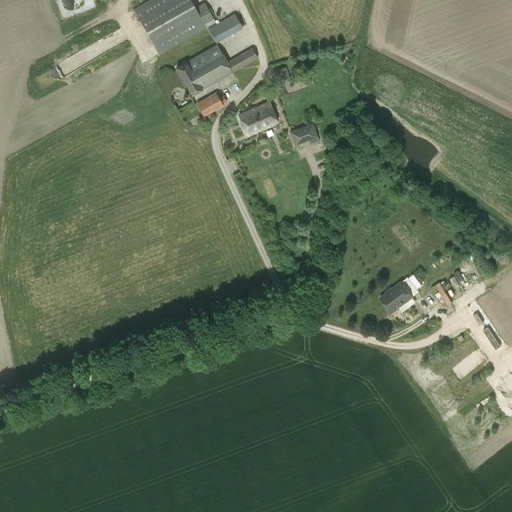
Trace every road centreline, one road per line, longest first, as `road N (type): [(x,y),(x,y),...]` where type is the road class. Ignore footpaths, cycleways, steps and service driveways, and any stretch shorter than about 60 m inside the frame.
road 1 (unclassified): [(0,409),(287,307)]
road 2 (unclassified): [(287,307),(214,148),(222,117),(259,78)]
road 3 (unclassified): [(451,327),(406,346),(310,322),(287,307)]
